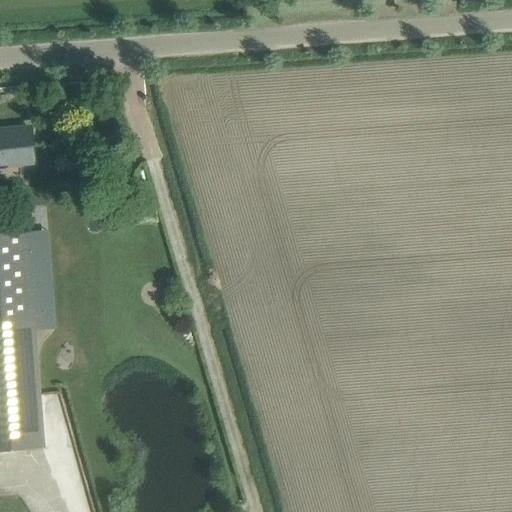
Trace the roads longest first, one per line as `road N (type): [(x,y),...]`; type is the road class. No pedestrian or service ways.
road 1 (unclassified): [(0,58),(511,20)]
road 2 (track): [(255,511),(154,170)]
